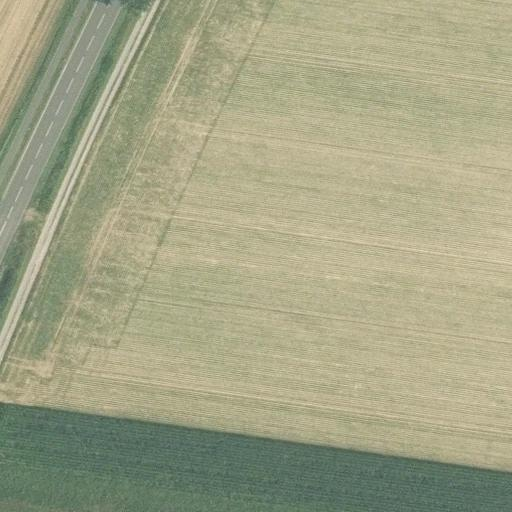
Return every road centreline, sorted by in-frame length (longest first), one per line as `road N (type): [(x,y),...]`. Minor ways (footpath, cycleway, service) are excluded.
road 1 (track): [(0,347),(154,0)]
road 2 (tertiary): [(0,233),(115,0)]
